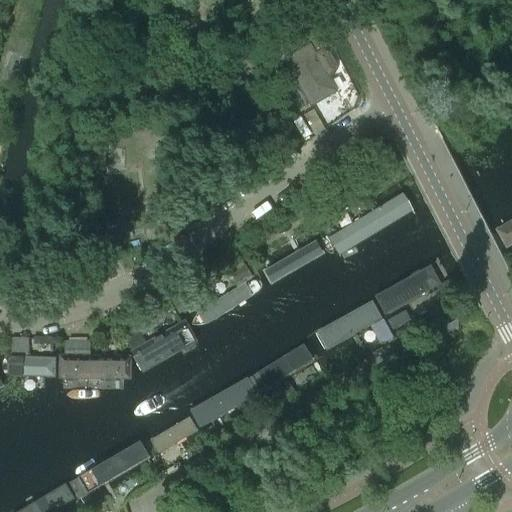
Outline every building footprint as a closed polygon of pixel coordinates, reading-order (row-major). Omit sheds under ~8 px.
[(304,28),(277,44),(284,56),(310,41),(317,51),(327,45),(318,28),(308,34),(304,28)] [(310,43),(283,59),(310,107),(338,91),(329,77),(336,73),(336,62),(330,53),(322,49),(316,53),(310,43)] [(104,149),(84,149),(84,171),(103,171),(104,149)] [(336,256),(411,212),(401,195),(326,240),(336,256)] [(508,244),(511,241),(511,216),(497,225),(508,244)] [(270,287),(324,255),(316,241),(261,274),(270,287)] [(98,251),(104,261),(116,255),(123,251),(117,242),(98,251)] [(381,315),(431,287),(423,274),(373,302),(381,315)] [(199,329),(261,291),(254,279),(192,316),(199,329)] [(325,350),(378,320),(369,304),(315,334),(325,350)] [(126,337),(136,331),(134,326),(123,332),(126,337)] [(147,326),(125,338),(129,344),(140,337),(139,336),(149,329),(147,326)] [(139,377),(194,343),(184,326),(128,360),(139,377)] [(64,340),(64,354),(90,354),(90,340),(64,340)] [(260,392),(312,364),(303,348),(251,376),(260,392)] [(3,379),(52,378),(52,359),(3,359),(3,379)] [(57,380),(128,380),(128,362),(57,362),(57,380)] [(197,430),(255,397),(245,379),(187,412),(197,430)] [(154,458),(197,433),(189,419),(146,444),(154,458)] [(77,503),(149,463),(139,446),(68,486),(77,503)] [(54,511),(71,502),(62,487),(19,511),(54,511)]
